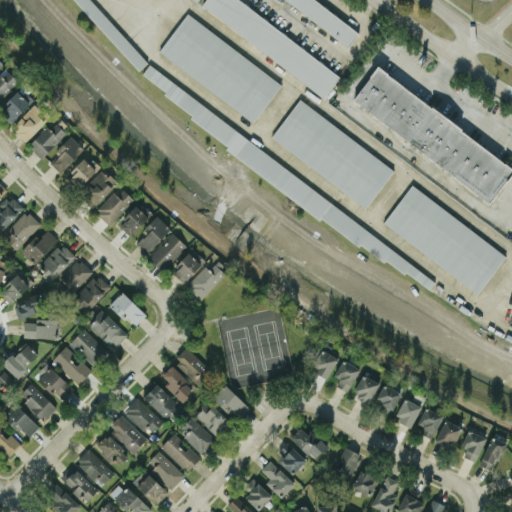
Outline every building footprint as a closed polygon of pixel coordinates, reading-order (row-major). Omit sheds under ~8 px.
[(91,0),(75,0),(139,70),(148,62),(91,0)] [(325,96),(341,74),(238,0),(205,0),(201,6),(325,96)] [(286,0),(349,46),(360,30),(318,0),(286,0)] [(282,82),(186,13),(158,52),(254,121),(282,82)] [(0,74),(0,98),(19,82),(7,69),(0,74)] [(493,199),(511,170),(511,162),(374,69),(351,103),(493,199)] [(29,103),(16,90),(0,107),(0,111),(12,122),(29,103)] [(394,168),(299,99),(271,137),(366,207),(394,168)] [(26,140),(50,117),(36,102),(12,125),(26,140)] [(30,144),(43,157),(66,132),(53,120),(30,144)] [(84,147),(71,136),(48,161),(61,172),(84,147)] [(66,177),(78,189),(98,167),(86,156),(66,177)] [(79,192),(92,207),(117,183),(103,168),(79,192)] [(506,254),(411,185),(383,223),(478,293),(506,254)] [(133,198),(120,186),(96,212),(110,225),(133,198)] [(0,231),(24,208),(11,194),(0,204),(0,231)] [(148,217),(136,205),(119,224),(131,235),(148,217)] [(40,223),(26,210),(2,236),(16,249),(40,223)] [(143,230),(146,233),(137,242),(148,252),(170,227),(156,215),(143,230)] [(36,234),(21,250),(34,263),(57,239),(47,229),(40,237),(36,234)] [(186,244),(172,232),(148,257),(162,270),(186,244)] [(51,280),(75,255),(61,242),(38,267),(51,280)] [(190,251),(171,271),(183,283),(202,262),(190,251)] [(0,256),(1,253),(0,252),(0,281),(8,262),(0,259),(0,256)] [(78,257),(58,278),(72,291),(92,271),(78,257)] [(209,269),(205,265),(186,285),(201,299),(227,270),(217,261),(209,269)] [(19,271),(0,289),(0,292),(10,303),(31,284),(19,271)] [(111,286),(97,273),(72,299),(85,312),(111,286)] [(110,303),(134,326),(146,313),(122,291),(110,303)] [(46,311),(42,295),(14,300),(17,317),(46,311)] [(127,333),(101,309),(87,324),(113,348),(127,333)] [(56,338),(57,319),(35,318),(35,322),(24,321),(24,337),(56,338)] [(109,351),(83,328),(70,343),(95,366),(109,351)] [(17,377),(38,354),(24,341),(3,364),(17,377)] [(91,370),(65,345),(52,359),(79,384),(91,370)] [(173,360),(200,385),(213,371),(186,346),(173,360)] [(310,368),(327,377),(338,357),(321,348),(310,368)] [(336,385),(349,391),(359,367),(342,359),(334,375),(339,378),(336,385)] [(36,376),(62,401),(74,389),(48,363),(36,376)] [(168,381),(164,385),(182,401),(194,387),(170,365),(161,374),(168,381)] [(0,386),(3,384),(7,388),(13,382),(0,368),(0,386)] [(380,383),(363,373),(352,393),(369,402),(380,383)] [(56,407),(31,382),(18,395),(44,419),(56,407)] [(166,418),(179,404),(156,382),(142,395),(166,418)] [(212,397),(235,419),(248,405),(224,383),(212,397)] [(401,393),(384,383),(372,405),(389,415),(401,393)] [(163,420),(137,396),(124,411),(150,434),(163,420)] [(411,426),(421,405),(404,397),(394,417),(411,426)] [(216,436),(230,423),(209,401),(196,414),(216,436)] [(39,425),(15,403),(4,416),(28,438),(39,425)] [(443,415),(425,406),(414,430),(431,438),(443,415)] [(134,452),(147,438),(121,414),(108,428),(134,452)] [(181,426),(187,432),(183,436),(202,454),(216,440),(191,416),(181,426)] [(452,448),(462,427),(446,419),(435,440),(452,448)] [(8,432),(0,423),(0,448),(9,456),(21,443),(8,432)] [(307,433),(300,426),(290,437),(314,459),(327,445),(310,430),(307,433)] [(466,448),(463,456),(476,461),(486,437),(468,429),(461,446),(466,448)] [(187,471),(200,457),(174,432),(161,446),(187,471)] [(95,443),(116,467),(128,456),(108,433),(95,443)] [(505,442),(492,436),(478,463),(491,470),(505,442)] [(306,459),(287,441),(275,454),(294,472),(306,459)] [(359,452),(343,446),(331,475),(347,482),(359,452)] [(100,486),(114,473),(89,447),(75,460),(100,486)] [(172,487),(184,474),(158,450),(146,463),(172,487)] [(281,497),(294,482),(270,459),(261,469),(269,478),(265,482),(281,497)] [(60,478),(86,502),(97,490),(72,466),(60,478)] [(352,486),(369,494),(378,476),(361,468),(352,486)] [(132,481),(156,504),(168,492),(144,469),(132,481)] [(371,504),(387,511),(388,511),(398,493),(393,491),(398,481),(385,474),(371,504)] [(271,496),(253,477),(241,489),(259,508),(271,496)] [(130,511),(148,511),(150,510),(120,481),(110,493),(130,511)] [(51,505),(59,511),(74,511),(81,504),(55,484),(47,494),(55,500),(51,505)] [(416,511),(422,491),(406,486),(398,511),(399,511),(416,511)] [(252,511),(237,495),(226,505),(232,511),(252,511)] [(440,511),(444,504),(431,498),(424,511),(440,511)] [(114,511),(117,509),(109,500),(96,511),(114,511)]
